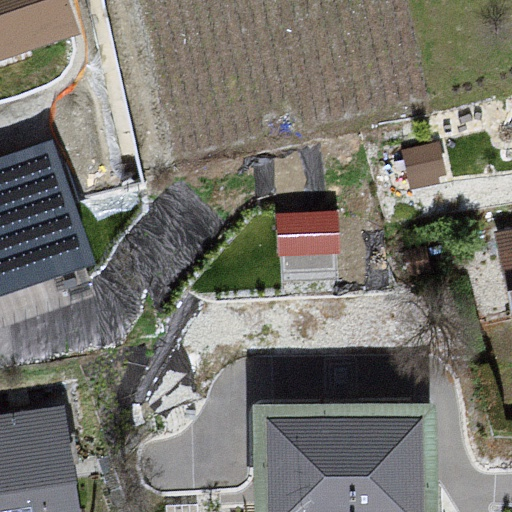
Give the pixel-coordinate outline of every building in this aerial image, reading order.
[(87,0),(0,0),(0,46),(93,28),(87,0)] [(49,147),(0,165),(0,251),(78,222),(49,147)] [(341,245),(340,204),(280,206),(281,247),(341,245)] [(511,237),(493,239),(511,309),(511,237)] [(452,511),(444,414),(252,412),(263,511),(452,511)] [(0,511),(84,511),(68,416),(0,425),(0,511)]
